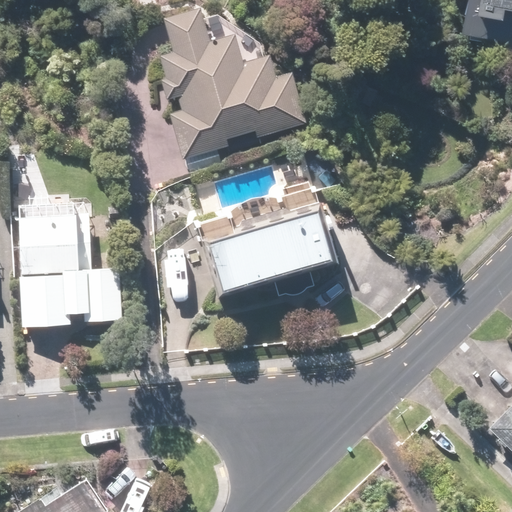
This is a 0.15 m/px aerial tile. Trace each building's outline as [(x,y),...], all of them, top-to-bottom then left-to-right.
[(511,0),(471,0),(465,35),(507,43),(511,15),(511,0)] [(170,108),(186,160),(310,124),(294,72),(280,76),(274,55),(248,63),(240,35),(215,42),(205,9),(168,19),(192,102),(170,108)] [(204,245),(219,295),(332,263),(318,212),(204,245)] [(89,213),(20,215),(24,324),(124,320),(122,266),(91,268),(89,213)] [(511,401),(490,422),(511,444),(511,401)] [(17,511),(107,511),(85,477),(48,501),(44,495),(17,511)]
